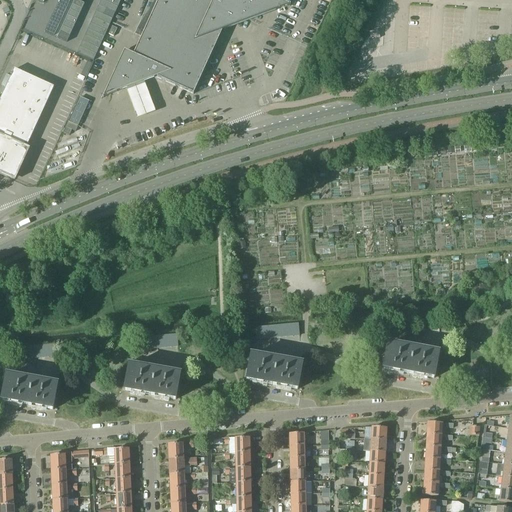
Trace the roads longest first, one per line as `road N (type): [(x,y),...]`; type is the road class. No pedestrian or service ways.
road 1 (primary): [(0,254),(233,161),(511,100)]
road 2 (unclassified): [(274,129),(252,121),(145,155),(7,210),(0,223)]
road 3 (primary): [(274,129),(0,231)]
road 4 (primary): [(505,83),(274,129)]
road 5 (residential): [(273,416),(409,405)]
road 6 (residential): [(147,428),(273,416)]
